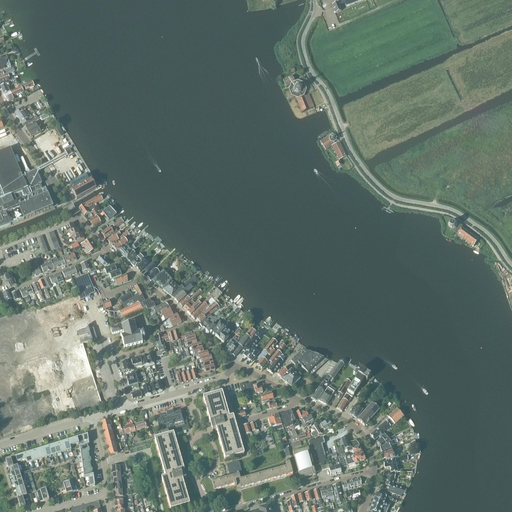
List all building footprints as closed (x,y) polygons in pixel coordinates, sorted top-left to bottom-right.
[(343,0),(343,1),(338,3),(332,5),(335,14),(341,11),(339,6),(345,3),(345,4),(353,0),(343,0)] [(7,58),(2,59),(0,60),(0,71),(11,68),(7,58)] [(0,77),(0,84),(9,81),(10,81),(9,79),(10,79),(8,74),(6,75),(5,76),(0,77)] [(288,78),(283,80),(286,87),(288,86),(295,83),(292,76),(288,78)] [(9,84),(1,87),(4,95),(8,93),(11,91),(9,86),(13,85),(12,83),(16,82),(15,79),(10,81),(9,81),(10,84),(9,84)] [(294,82),(291,83),(288,89),(291,96),(297,98),(304,96),(306,89),(304,83),(297,81),(294,82)] [(4,95),(4,96),(9,102),(13,100),(12,98),(20,94),(22,93),(23,93),(24,95),(26,94),(27,93),(26,91),(27,90),(34,87),(34,85),(32,82),(24,86),(21,87),(19,88),(18,89),(17,89),(10,92),(4,95)] [(292,90),(291,91),(293,95),(294,95),(302,113),(307,110),(314,107),(309,95),(305,96),(301,87),(297,85),(294,87),(292,90)] [(15,114),(23,126),(47,114),(45,111),(41,113),(40,111),(37,112),(36,110),(33,112),(29,107),(29,106),(22,111),(15,114)] [(28,133),(40,126),(37,122),(25,128),(28,133)] [(40,126),(28,133),(31,138),(43,131),(40,126)] [(63,135),(64,135),(59,127),(56,129),(59,135),(63,133),(63,135)] [(328,139),(321,144),(324,148),(331,143),(336,140),(333,136),(328,139)] [(69,148),(65,151),(69,157),(73,154),(69,148)] [(0,229),(10,226),(24,220),(57,207),(56,202),(51,204),(51,203),(50,201),(49,201),(48,196),(45,189),(42,191),(40,184),(41,184),(37,174),(37,172),(36,171),(26,175),(22,177),(11,149),(0,153),(0,229)] [(342,149),(336,152),(339,160),(346,157),(342,149)] [(67,154),(37,172),(37,174),(68,156),(67,154)] [(79,172),(85,169),(80,161),(75,164),(79,172)] [(72,191),(76,200),(96,189),(91,180),(88,182),(72,191)] [(100,196),(79,208),(84,215),(89,212),(88,211),(95,208),(94,207),(93,205),(96,204),(102,200),(100,196)] [(110,207),(102,212),(109,221),(110,223),(115,220),(113,218),(117,215),(110,207)] [(96,216),(88,221),(93,226),(97,224),(100,222),(96,216)] [(107,229),(101,233),(102,234),(102,235),(105,239),(111,235),(112,236),(115,234),(116,233),(117,232),(117,231),(115,229),(122,224),(122,223),(123,223),(123,222),(122,221),(121,219),(113,225),(112,225),(107,229)] [(479,239),(457,222),(455,220),(454,221),(451,221),(448,224),(449,228),(457,234),(474,247),(479,239)] [(67,233),(69,232),(75,230),(73,224),(65,227),(67,233)] [(71,238),(73,237),(79,234),(77,229),(75,230),(69,232),(71,238)] [(107,241),(111,246),(128,233),(127,232),(121,236),(118,233),(107,241)] [(73,237),(76,242),(84,239),(82,234),(79,234),(73,237)] [(118,250),(122,247),(128,243),(123,237),(111,246),(116,251),(118,250)] [(82,248),(84,247),(88,254),(95,249),(89,240),(80,244),(82,248)] [(130,263),(137,256),(133,252),(142,243),(139,240),(133,246),(132,248),(133,249),(131,250),(129,248),(131,247),(128,244),(123,248),(122,247),(118,250),(119,252),(121,253),(122,255),(128,261),(130,263)] [(70,252),(68,253),(68,255),(71,263),(72,262),(76,261),(73,253),(71,254),(70,252)] [(110,265),(105,261),(105,260),(108,257),(105,254),(102,257),(101,257),(98,260),(104,267),(110,265)] [(144,259),(139,254),(137,256),(130,263),(135,268),(144,259)] [(66,256),(63,257),(66,265),(71,263),(68,255),(66,256)] [(56,257),(51,260),(52,262),(55,269),(60,267),(57,260),(56,257)] [(62,258),(57,260),(60,267),(65,265),(62,258)] [(135,267),(140,272),(149,263),(144,258),(135,267)] [(146,278),(151,282),(160,274),(156,270),(155,269),(154,268),(157,265),(154,261),(145,270),(148,273),(150,272),(151,273),(146,278)] [(51,262),(46,264),(49,272),(54,270),(51,262)] [(87,264),(90,270),(91,273),(95,271),(96,271),(92,262),(87,264)] [(90,270),(87,264),(87,263),(80,265),(83,273),(90,270)] [(49,272),(46,264),(40,267),(43,274),(49,272)] [(39,266),(34,268),(37,276),(42,274),(39,266)] [(114,266),(104,270),(107,275),(109,274),(117,271),(114,266)] [(37,276),(34,268),(29,270),(33,278),(37,276)] [(74,268),(68,271),(70,277),(76,274),(74,268)] [(117,271),(109,274),(112,280),(122,276),(119,270),(117,271)] [(71,279),(70,277),(68,271),(62,273),(66,282),(71,279)] [(163,290),(166,287),(170,282),(171,282),(172,280),(163,271),(152,281),(155,283),(163,290)] [(11,273),(3,276),(6,282),(8,282),(10,287),(16,285),(11,273)] [(60,274),(54,276),(58,285),(60,284),(60,283),(63,282),(60,274)] [(88,274),(72,280),(78,294),(78,295),(80,300),(90,296),(90,295),(95,293),(93,288),(88,275),(88,274)] [(58,285),(54,276),(49,278),(52,285),(55,284),(56,286),(58,285)] [(118,279),(114,280),(117,286),(118,286),(120,285),(127,282),(126,276),(118,279)] [(197,280),(196,279),(194,276),(181,286),(179,289),(171,282),(170,282),(166,287),(163,290),(171,298),(172,298),(174,299),(192,284),(197,280)] [(48,279),(43,281),(46,289),(51,287),(48,279)] [(46,289),(43,281),(38,283),(41,290),(44,289),(45,293),(47,292),(46,289)] [(38,293),(40,296),(42,301),(44,300),(43,297),(41,295),(37,284),(32,286),(35,294),(38,293)] [(192,284),(174,299),(178,304),(186,296),(185,295),(194,287),(192,284)] [(139,285),(134,288),(138,295),(139,296),(142,295),(144,293),(139,285)] [(30,287),(25,289),(28,296),(33,294),(30,287)] [(28,296),(25,289),(19,291),(22,298),(28,296)] [(202,304),(191,316),(195,320),(199,315),(199,316),(203,313),(206,310),(208,308),(209,308),(214,302),(216,300),(222,294),(217,289),(204,302),(202,304)] [(195,294),(190,298),(191,299),(192,301),(201,292),(199,290),(195,294)] [(12,300),(8,291),(4,293),(2,294),(1,293),(0,293),(0,306),(2,305),(5,313),(12,310),(9,301),(12,300)] [(11,295),(14,302),(21,299),(18,292),(11,295)] [(187,297),(179,304),(182,308),(190,300),(191,299),(190,298),(195,294),(193,292),(187,297)] [(130,293),(119,299),(121,305),(122,304),(124,309),(119,312),(122,318),(141,309),(145,308),(147,312),(155,307),(153,303),(151,303),(149,300),(145,302),(142,295),(139,296),(138,295),(133,298),(130,293)] [(109,301),(103,304),(105,310),(111,308),(109,301)] [(191,301),(183,309),(187,312),(191,316),(202,304),(199,301),(195,305),(191,301)] [(207,311),(197,319),(200,323),(219,308),(214,302),(209,308),(208,308),(206,310),(207,311)] [(150,310),(153,315),(155,314),(168,306),(164,303),(150,310)] [(160,311),(162,316),(171,312),(169,307),(160,311)] [(165,321),(168,319),(173,316),(171,312),(162,316),(165,321)] [(168,319),(171,323),(179,319),(177,314),(173,316),(168,319)] [(210,315),(206,319),(200,323),(199,324),(202,328),(202,327),(205,330),(212,325),(211,324),(215,320),(217,319),(214,316),(212,318),(210,315)] [(179,319),(171,323),(173,328),(181,324),(179,319)] [(215,336),(224,327),(226,324),(227,323),(224,320),(221,324),(220,324),(217,327),(214,324),(206,330),(206,331),(206,332),(207,333),(208,334),(209,334),(210,333),(211,334),(212,333),(215,336)] [(122,326),(122,325),(122,326),(121,326),(122,326),(121,326),(121,327),(110,329),(112,335),(120,333),(121,336),(120,336),(120,337),(121,336),(121,337),(122,340),(123,344),(124,347),(124,348),(127,347),(128,347),(131,346),(132,346),(135,345),(136,345),(139,344),(140,344),(143,343),(143,344),(143,343),(145,342),(144,339),(145,339),(145,338),(144,335),(143,335),(143,332),(143,331),(142,331),(142,332),(140,332),(139,332),(137,333),(136,330),(136,329),(137,329),(137,327),(135,327),(135,326),(134,323),(135,323),(134,323),(134,322),(133,322),(134,323),(122,326)] [(224,327),(215,336),(215,337),(219,340),(224,344),(227,341),(227,342),(230,339),(234,334),(235,334),(232,331),(230,331),(230,332),(224,327)] [(235,337),(224,348),(224,350),(229,354),(230,354),(231,354),(231,355),(235,357),(242,348),(245,345),(246,345),(251,339),(250,339),(256,332),(250,328),(245,334),(245,335),(238,343),(235,340),(236,338),(235,337)] [(181,344),(180,340),(178,331),(173,333),(175,342),(178,341),(179,344),(181,344)] [(260,340),(258,339),(261,335),(258,332),(243,351),(246,353),(244,355),(243,356),(244,356),(251,362),(252,362),(259,353),(253,348),(260,340)] [(176,345),(175,342),(173,333),(167,334),(168,335),(170,342),(170,343),(173,342),(174,346),(176,345)] [(164,343),(162,336),(161,335),(155,337),(158,348),(158,349),(159,352),(156,353),(157,357),(163,355),(162,354),(167,353),(165,346),(164,344),(164,343)] [(272,339),(263,351),(257,358),(260,361),(257,365),(262,369),(267,362),(264,359),(267,354),(270,356),(274,350),(272,349),(277,343),(272,339)] [(314,354),(303,350),(291,361),(298,370),(301,367),(304,370),(308,374),(324,358),(319,356),(314,354)] [(269,362),(272,364),(267,371),(272,375),(283,362),(278,358),(281,354),(277,351),(269,362)] [(151,354),(146,356),(150,367),(155,366),(153,359),(151,354)] [(146,356),(142,357),(145,369),(150,367),(146,356)] [(140,358),(131,360),(133,368),(134,368),(142,365),(140,358)] [(127,361),(122,363),(125,372),(132,370),(130,363),(128,364),(127,361)] [(338,363),(324,381),(327,383),(331,378),(333,380),(344,365),(340,362),(338,364),(338,363)] [(202,374),(198,375),(199,376),(199,377),(201,376),(203,376),(205,375),(210,374),(211,374),(210,372),(213,371),(215,370),(214,367),(213,365),(206,368),(205,368),(204,368),(205,370),(201,371),(202,374)] [(279,372),(276,375),(280,378),(281,379),(284,376),(285,375),(287,373),(284,370),(283,369),(280,372),(279,372)] [(346,394),(352,398),(364,379),(367,381),(370,376),(361,370),(359,369),(354,376),(356,377),(346,394)] [(284,376),(281,379),(282,380),(281,380),(285,383),(287,385),(291,388),(300,380),(291,371),(286,376),(284,376)] [(133,374),(126,377),(127,382),(138,378),(137,373),(133,374)] [(129,387),(140,383),(138,378),(127,382),(129,387)] [(154,382),(157,393),(162,391),(159,380),(154,382)] [(347,380),(339,392),(343,395),(351,382),(347,380)] [(329,384),(327,383),(324,381),(319,387),(311,399),(316,402),(329,384)] [(154,382),(149,383),(152,394),(157,393),(154,382)] [(239,385),(242,394),(248,392),(249,397),(256,395),(256,394),(260,393),(262,393),(262,392),(263,392),(264,391),(263,389),(262,388),(261,389),(261,388),(259,389),(258,387),(255,385),(253,386),(252,383),(246,385),(245,383),(239,385)] [(148,386),(140,388),(143,395),(144,394),(145,396),(151,395),(148,386)] [(318,401),(325,405),(327,405),(332,397),(331,397),(334,392),(328,388),(318,401)] [(140,390),(130,393),(133,400),(142,397),(140,390)] [(225,460),(238,456),(244,455),(233,416),(229,417),(222,392),(203,397),(210,423),(211,426),(214,425),(215,429),(216,428),(225,460)] [(261,397),(262,400),(261,401),(262,405),(266,403),(266,402),(269,401),(268,400),(273,399),(274,395),(271,393),(269,392),(268,395),(261,397)] [(338,406),(336,409),(338,410),(340,411),(341,412),(342,412),(348,403),(349,403),(350,402),(350,401),(351,399),(345,395),(342,400),(339,405),(339,404),(338,406)] [(268,406),(265,407),(266,410),(269,409),(276,407),(274,401),(268,403),(268,406)] [(365,426),(379,411),(379,410),(372,403),(357,420),(365,427),(365,426)] [(349,415),(356,419),(362,411),(355,406),(349,415)] [(166,414),(156,417),(161,434),(162,434),(164,433),(165,436),(169,435),(168,432),(175,430),(176,433),(189,429),(184,409),(173,411),(172,412),(173,412),(167,413),(166,413),(166,414)] [(388,417),(390,420),(388,422),(392,427),(404,417),(397,409),(388,417)] [(288,412),(288,413),(293,426),(294,428),(296,427),(299,426),(297,421),(293,410),(288,412)] [(287,413),(279,416),(280,416),(280,418),(283,424),(285,427),(287,432),(290,431),(293,438),(288,440),(290,444),(299,441),(298,437),(297,436),(297,435),(295,432),(295,431),(294,428),(293,426),(288,413),(287,413),(287,412),(287,413)] [(307,417),(302,420),(303,422),(305,424),(313,420),(310,415),(308,416),(307,417)] [(273,418),(276,427),(277,430),(283,428),(282,425),(278,416),(274,417),(273,418)] [(271,429),(276,427),(273,418),(272,418),(268,419),(271,429)] [(314,432),(311,434),(312,437),(319,435),(323,434),(322,432),(321,431),(320,429),(318,426),(323,423),(321,420),(319,420),(312,424),(315,429),(313,430),(314,431),(314,432)] [(139,423),(142,430),(145,429),(145,430),(146,431),(147,430),(149,436),(151,435),(148,423),(145,424),(145,421),(139,423)] [(318,426),(320,429),(321,431),(321,430),(322,430),(323,431),(324,431),(325,430),(332,426),(331,424),(330,424),(329,422),(328,423),(327,421),(318,426)] [(372,434),(370,435),(374,441),(379,436),(381,438),(384,435),(383,433),(390,427),(386,421),(380,426),(372,434)] [(257,430),(255,423),(249,425),(252,432),(257,430)] [(252,446),(249,438),(250,437),(251,437),(252,436),(252,435),(248,425),(243,427),(248,442),(245,443),(247,447),(252,446)] [(165,436),(154,439),(159,456),(160,458),(162,466),(163,470),(165,477),(161,478),(166,494),(166,495),(170,510),(179,508),(184,507),(184,506),(186,506),(189,505),(183,483),(182,480),(182,479),(183,479),(184,479),(186,478),(185,475),(173,433),(169,435),(165,436)] [(381,438),(377,442),(381,446),(382,446),(385,443),(386,444),(389,443),(394,440),(399,438),(401,436),(403,435),(402,434),(395,437),(395,436),(393,436),(388,439),(384,435),(381,438)] [(341,446),(336,448),(338,452),(339,451),(340,451),(342,450),(346,449),(351,447),(356,446),(359,445),(356,441),(355,440),(349,443),(347,437),(341,439),(342,442),(344,447),(341,448),(341,446)] [(308,442),(309,445),(315,466),(326,463),(327,463),(326,461),(327,461),(326,460),(326,458),(325,458),(321,444),(324,443),(323,439),(320,439),(308,442)] [(386,445),(380,448),(380,450),(382,453),(383,453),(391,450),(393,449),(392,446),(395,444),(394,440),(389,443),(389,444),(386,445)] [(68,441),(63,442),(66,451),(67,454),(72,453),(70,446),(68,441)] [(49,447),(40,449),(42,455),(45,454),(46,457),(46,458),(47,457),(51,456),(49,447)] [(346,449),(347,452),(352,451),(353,455),(362,453),(361,452),(362,451),(362,449),(360,449),(360,447),(352,449),(351,448),(346,449)] [(293,453),(300,479),(312,475),(312,476),(315,475),(308,448),(293,453)] [(40,449),(34,451),(37,460),(42,459),(44,458),(45,458),(46,457),(45,454),(42,455),(40,449)] [(384,454),(384,455),(383,456),(384,458),(385,458),(386,458),(387,460),(398,458),(397,454),(396,454),(394,450),(392,451),(384,454)] [(339,460),(341,468),(347,467),(348,468),(354,466),(353,465),(355,464),(355,466),(359,465),(358,463),(359,463),(365,461),(364,461),(365,459),(365,457),(363,457),(362,454),(354,457),(353,455),(339,460)] [(390,467),(391,473),(398,473),(397,470),(396,466),(398,465),(398,462),(408,460),(407,456),(387,460),(387,462),(383,462),(385,468),(390,467)] [(10,459),(5,460),(7,464),(8,467),(8,469),(10,469),(13,468),(13,467),(15,467),(15,464),(14,464),(13,461),(14,461),(13,458),(11,458),(10,459)] [(289,462),(288,462),(285,463),(286,467),(242,479),(240,479),(239,475),(239,474),(242,474),(239,462),(226,465),(230,477),(212,482),(214,491),(215,490),(214,490),(217,489),(221,488),(221,489),(221,488),(223,487),(224,488),(227,487),(228,487),(227,486),(230,485),(230,486),(234,485),(234,487),(236,486),(236,484),(239,483),(240,489),(241,489),(241,488),(243,487),(243,488),(247,487),(247,486),(250,485),(250,486),(253,485),(254,485),(254,484),(256,484),(260,483),(263,482),(266,481),(266,482),(267,481),(269,480),(273,479),(273,480),(273,479),(276,478),(276,479),(279,478),(280,478),(280,477),(282,476),(282,477),(286,476),(286,475),(289,475),(292,474),(293,474),(289,462)] [(336,475),(334,467),(331,468),(330,465),(328,466),(331,476),(336,475)] [(383,479),(387,480),(389,480),(389,481),(391,481),(394,482),(394,479),(395,475),(396,475),(398,473),(391,473),(391,474),(384,474),(383,479)] [(86,477),(88,477),(89,487),(89,488),(95,486),(93,475),(92,475),(86,477)] [(22,481),(13,484),(13,485),(15,486),(16,488),(26,485),(25,480),(22,481)] [(387,480),(387,481),(385,485),(389,487),(387,492),(401,497),(402,494),(404,494),(406,490),(392,485),(394,482),(391,481),(389,481),(389,480),(387,480)] [(64,488),(65,489),(74,487),(72,482),(72,481),(64,484),(65,484),(65,486),(64,488)] [(16,490),(16,492),(16,493),(27,490),(26,485),(16,488),(16,490)] [(74,487),(65,489),(65,491),(67,492),(68,494),(78,491),(76,486),(74,487)] [(325,488),(327,496),(328,498),(333,496),(330,487),(325,488)] [(313,491),(316,501),(318,500),(320,505),(322,505),(320,499),(318,490),(313,491)] [(346,492),(345,492),(346,498),(350,497),(351,501),(360,499),(358,490),(349,492),(348,491),(346,492)] [(370,511),(369,511),(386,511),(390,505),(388,504),(389,503),(385,501),(386,498),(392,501),(396,503),(397,500),(377,492),(370,511)] [(19,498),(17,498),(20,509),(26,507),(24,501),(28,499),(28,498),(27,495),(22,497),(19,498)] [(47,495),(38,498),(36,498),(38,504),(48,501),(48,500),(47,498),(48,496),(47,495)] [(294,511),(300,510),(296,496),(290,498),(291,501),(286,502),(289,511),(294,511),(295,511),(294,511)]
